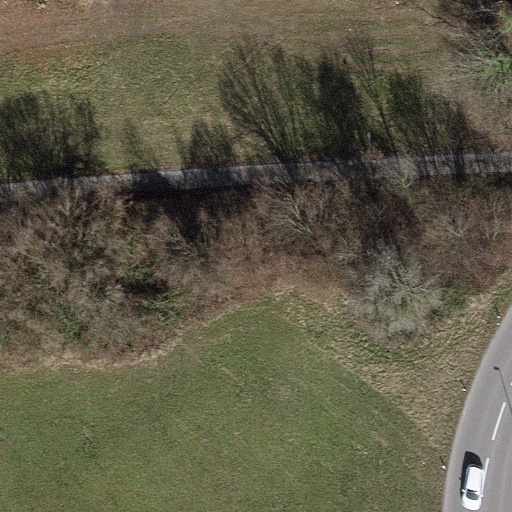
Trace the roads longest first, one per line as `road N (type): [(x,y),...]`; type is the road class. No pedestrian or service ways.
road 1 (track): [(0,191),(511,156)]
road 2 (tertiary): [(481,511),(511,393)]
